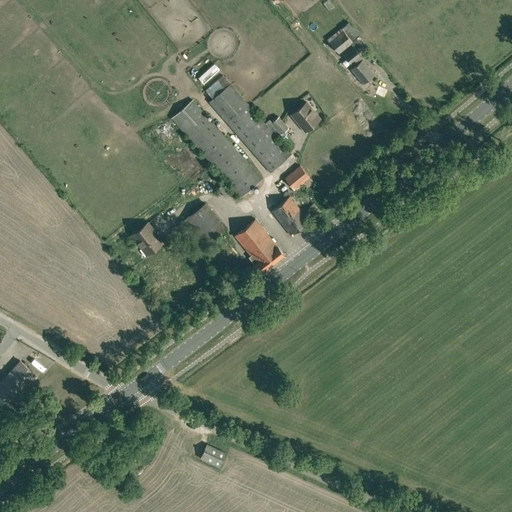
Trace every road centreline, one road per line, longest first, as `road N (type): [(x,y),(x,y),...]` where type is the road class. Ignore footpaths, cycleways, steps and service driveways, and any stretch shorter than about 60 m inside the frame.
road 1 (tertiary): [(127,392),(511,88)]
road 2 (unclassified): [(396,511),(127,392)]
road 3 (tertiary): [(0,489),(127,392)]
road 4 (unclassified): [(127,392),(0,322)]
